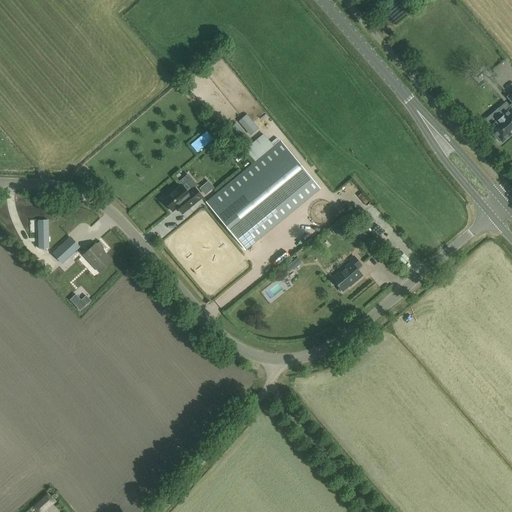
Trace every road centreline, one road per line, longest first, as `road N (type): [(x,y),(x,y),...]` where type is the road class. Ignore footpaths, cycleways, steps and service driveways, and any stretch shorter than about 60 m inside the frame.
road 1 (unclassified): [(276,359),(222,336),(91,195),(0,184)]
road 2 (secondary): [(498,210),(322,0)]
road 3 (unclassified): [(276,359),(303,357),(345,337),(498,210)]
road 4 (unclassified): [(156,511),(269,386),(276,359)]
